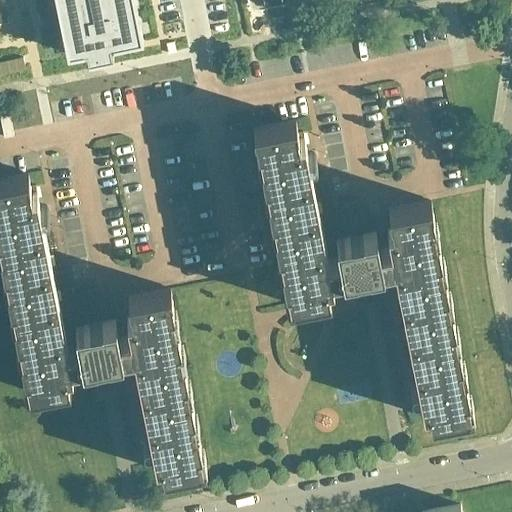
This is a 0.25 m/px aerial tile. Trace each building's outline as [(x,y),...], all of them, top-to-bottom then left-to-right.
[(56,0),(67,54),(85,50),(87,59),(87,60),(112,55),(112,54),(110,45),(142,39),(134,0),(56,0)] [(262,0),(264,10),(288,5),(286,0),(262,0)] [(12,132),(9,113),(0,114),(0,121),(3,134),(3,138),(13,136),(12,132)] [(323,243),(320,226),(316,203),(305,149),(302,133),(297,134),(294,122),(258,129),(254,130),(280,267),(281,270),(287,302),(288,305),(329,297),(329,295),(327,286),(332,285),(331,279),(323,243)] [(63,329),(49,256),(37,198),(35,185),(30,187),(27,174),(1,180),(0,179),(0,252),(28,392),(69,384),(67,373),(72,372),(71,365),(63,329)] [(470,412),(443,273),(431,216),(429,203),(388,212),(392,230),(386,231),(390,248),(394,266),(418,390),(419,391),(419,392),(421,407),(422,410),(427,409),(429,420),(431,419),(470,412)] [(394,266),(390,248),(386,231),(375,233),(362,235),(359,217),(351,218),(344,219),(347,238),(323,243),(331,279),(342,277),(356,275),(359,293),(367,292),(374,290),(370,272),(383,269),(382,269),(394,266)] [(204,464),(190,395),(169,290),(128,299),(131,317),(126,317),(130,335),(133,353),(137,369),(150,438),(151,443),(151,444),(152,445),(155,461),(155,463),(161,462),(163,472),(204,464)] [(133,353),(130,335),(126,317),(115,319),(102,322),(98,303),(91,304),(84,306),(87,324),(63,329),(71,365),(81,363),(82,364),(95,361),(99,380),(106,379),(114,377),(110,358),(122,356),(122,355),(133,353)]
